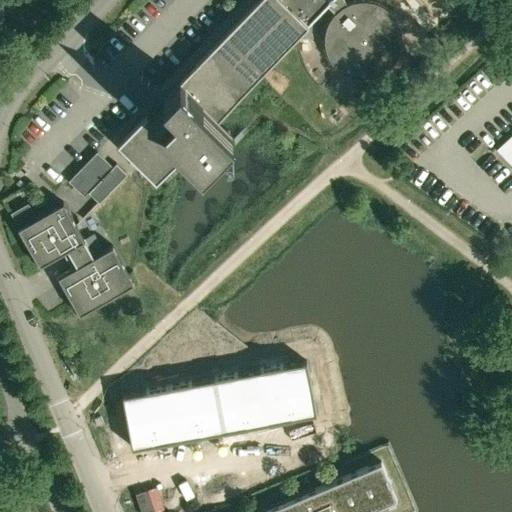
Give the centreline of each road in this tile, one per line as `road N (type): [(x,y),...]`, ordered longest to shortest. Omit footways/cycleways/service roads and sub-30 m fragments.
road 1 (unknown): [(152,439),(181,451),(279,419),(291,399),(274,370),(239,363),(166,390),(150,419)]
road 2 (unclassified): [(68,425),(0,264)]
road 3 (unclassified): [(0,133),(17,92),(108,0)]
